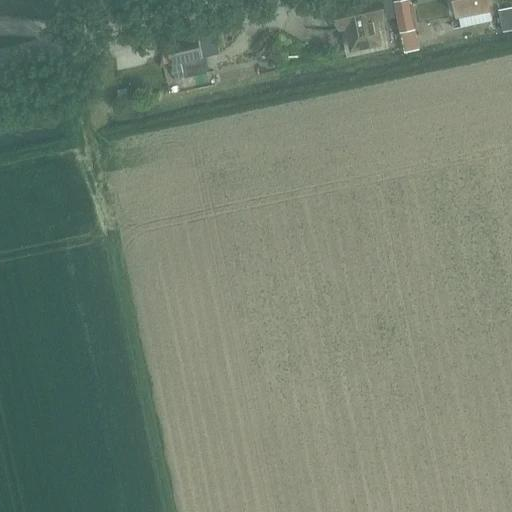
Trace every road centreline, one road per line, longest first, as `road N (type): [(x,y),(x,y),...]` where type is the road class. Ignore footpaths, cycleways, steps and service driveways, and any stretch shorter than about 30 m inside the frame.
road 1 (track): [(168,511),(80,106)]
road 2 (tertiary): [(0,62),(286,0)]
road 3 (track): [(0,123),(80,106),(121,35)]
